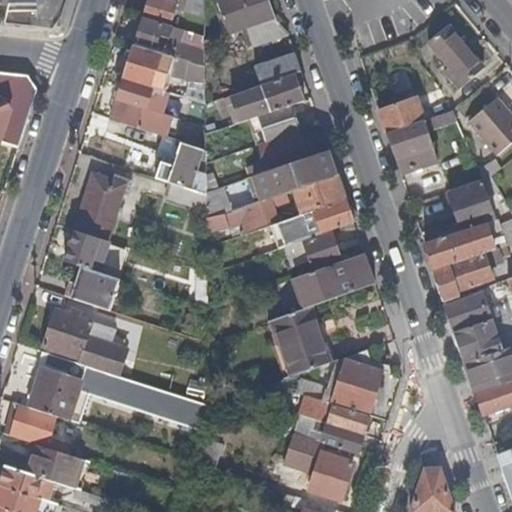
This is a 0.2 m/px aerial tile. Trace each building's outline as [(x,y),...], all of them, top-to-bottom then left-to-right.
[(33,8),(35,0),(8,0),(8,1),(33,8)] [(170,27),(175,10),(177,3),(167,0),(148,0),(143,19),(162,25),(168,27),(170,27)] [(202,16),(202,0),(200,0),(178,0),(177,3),(175,10),(202,16)] [(274,19),(267,0),(218,0),(230,35),(247,29),(253,46),(287,34),(274,19)] [(154,52),(158,39),(162,25),(143,19),(134,46),(154,52)] [(481,67),(447,24),(427,41),(448,66),(444,69),(458,87),(481,67)] [(164,41),(168,27),(162,25),(158,39),(164,41)] [(204,63),(203,42),(203,37),(194,34),(194,65),(204,68),(204,63)] [(186,54),(176,49),(177,45),(164,41),(158,39),(154,52),(161,54),(184,60),(186,54)] [(217,62),(217,41),(203,42),(204,63),(217,62)] [(163,72),(157,69),(161,54),(154,52),(134,46),(123,80),(150,89),(153,81),(155,76),(162,78),(163,72)] [(204,84),(204,68),(194,65),(190,64),(190,62),(185,60),(184,60),(161,54),(157,69),(163,72),(171,74),(173,70),(185,74),(183,82),(204,84)] [(301,73),(294,55),(254,69),(260,82),(273,82),(294,75),(301,73)] [(0,143),(18,150),(37,91),(27,77),(0,74),(0,100),(3,101),(9,111),(0,139),(0,143)] [(304,103),(294,75),(273,82),(261,87),(269,109),(264,111),(262,107),(256,109),(258,117),(291,107),(304,103)] [(162,115),(168,94),(158,91),(150,89),(123,80),(117,100),(148,110),(162,115)] [(158,91),(160,83),(153,81),(150,89),(158,91)] [(451,108),(438,87),(414,97),(423,119),(451,108)] [(511,138),(511,113),(496,95),(471,117),(499,150),(511,138)] [(423,119),(414,97),(377,110),(385,133),(423,119)] [(0,139),(9,111),(3,101),(0,100),(0,139)] [(164,138),(170,118),(162,115),(148,110),(117,100),(110,120),(143,131),(163,137),(164,138)] [(204,129),(204,106),(198,104),(191,124),(204,129)] [(300,133),(291,107),(258,117),(266,143),(277,140),(300,133)] [(437,161),(427,129),(456,119),(452,108),(451,108),(423,119),(385,133),(399,174),(437,161)] [(308,159),(300,133),(277,140),(285,167),(308,159)] [(165,154),(170,140),(164,138),(163,137),(158,151),(165,154)] [(206,194),(205,163),(205,153),(183,146),(183,143),(170,140),(165,154),(156,180),(171,184),(206,196),(206,194)] [(337,176),(329,153),(308,159),(285,167),(252,179),(261,203),(269,200),(294,191),(337,176)] [(491,176),(502,166),(495,158),(477,166),(481,176),(481,179),(491,176)] [(108,243),(122,198),(126,199),(131,182),(113,176),(111,180),(94,176),(75,232),(108,243)] [(345,201),(337,176),(294,191),(302,215),(306,214),(345,201)] [(491,214),(480,183),(449,194),(460,224),(462,231),(486,222),(504,216),(502,210),(491,214)] [(206,211),(206,196),(171,184),(167,199),(206,211)] [(229,213),(221,189),(206,194),(206,196),(206,211),(206,222),(229,213)] [(276,221),(269,200),(261,203),(229,213),(206,222),(206,235),(240,224),(241,228),(236,230),(237,235),(276,221)] [(353,224),(345,201),(306,214),(314,238),(331,232),(353,224)] [(289,236),(284,221),(249,233),(255,248),(289,236)] [(496,248),(486,222),(462,231),(454,234),(424,244),(433,271),(483,253),(496,248)] [(462,231),(460,224),(452,226),(454,234),(462,231)] [(101,264),(106,249),(108,243),(75,232),(65,263),(80,269),(98,275),(101,264)] [(341,262),(338,252),(336,247),(331,232),(314,238),(303,242),(306,251),(310,261),(314,272),(341,262)] [(116,252),(119,247),(108,243),(106,249),(114,252),(116,252)] [(509,255),(505,245),(499,247),(503,257),(509,255)] [(503,257),(499,247),(496,248),(483,253),(487,263),(503,257)] [(109,267),(114,252),(106,249),(101,264),(109,267)] [(310,261),(306,251),(301,253),(305,262),(310,261)] [(493,281),(487,263),(483,253),(433,271),(443,298),(493,281)] [(375,286),(364,254),(341,262),(314,272),(295,278),(306,309),(310,308),(357,292),(375,286)] [(109,312),(119,281),(98,275),(80,269),(75,285),(69,284),(65,298),(95,308),(109,312)] [(207,310),(207,276),(196,277),(197,307),(207,310)] [(491,320),(486,308),(482,294),(446,307),(455,333),(491,320)] [(498,317),(494,305),(486,308),(491,320),(498,317)] [(331,365),(316,324),(310,308),(306,309),(272,322),(292,378),(331,365)] [(114,346),(118,332),(56,312),(44,348),(82,360),(80,366),(87,368),(118,378),(127,350),(114,346)] [(199,336),(203,321),(189,317),(185,332),(199,336)] [(501,350),(491,320),(455,333),(466,363),(501,350)] [(292,378),(272,322),(266,324),(275,347),(272,349),(283,381),(292,378)] [(336,363),(321,322),(316,324),(331,365),(336,363)] [(383,394),(377,391),(379,383),(383,372),(402,379),(402,364),(394,342),(345,360),(342,369),(333,399),(331,405),(334,406),(369,417),(372,408),(375,399),(381,401),(383,394)] [(511,382),(511,346),(501,350),(466,363),(476,394),(511,382)] [(80,386),(87,368),(80,366),(47,355),(41,373),(80,386)] [(342,369),(345,360),(336,363),(336,366),(342,369)] [(333,399),(342,369),(336,366),(328,391),(326,396),(333,399)] [(68,422),(80,386),(41,373),(28,409),(57,419),(68,422)] [(511,405),(511,382),(476,394),(483,415),(511,405)] [(326,396),(328,391),(301,383),(297,393),(324,402),(326,396)] [(383,394),(386,385),(379,383),(377,391),(383,394)] [(331,405),(333,399),(326,396),(324,402),(331,405)] [(179,438),(185,420),(162,412),(164,403),(154,399),(145,426),(179,438)] [(378,411),(381,401),(375,399),(372,408),(378,411)] [(331,415),(327,414),(326,411),(303,404),(300,416),(328,425),(331,415)] [(363,436),(369,417),(334,406),(331,415),(328,425),(363,436)] [(49,445),(57,419),(28,409),(19,407),(9,438),(37,447),(47,450),(49,445)] [(357,455),(363,436),(328,425),(321,444),(357,455)] [(309,473),(318,442),(295,436),(286,466),(309,473)] [(212,470),(220,445),(199,437),(191,462),(212,470)] [(71,489),(80,461),(55,452),(47,450),(37,447),(28,475),(54,483),(60,485),(71,489)] [(511,450),(497,456),(509,488),(511,496),(511,450)] [(341,501),(353,465),(322,454),(309,490),(341,501)] [(53,488),(54,483),(28,475),(6,468),(0,484),(0,487),(48,503),(52,491),(53,488)] [(454,511),(440,469),(425,469),(410,511),(454,511)] [(0,507),(14,511),(55,511),(57,506),(48,503),(0,487),(0,507)] [(190,500),(193,492),(182,488),(180,494),(180,496),(190,500)] [(97,505),(100,499),(77,491),(75,499),(89,504),(92,504),(97,505)] [(188,505),(190,500),(180,496),(179,500),(188,505)] [(337,511),(338,511),(317,504),(295,497),(292,507),(302,511),(305,511),(307,511),(337,511)] [(185,511),(188,505),(179,500),(177,506),(174,511),(185,511)]
